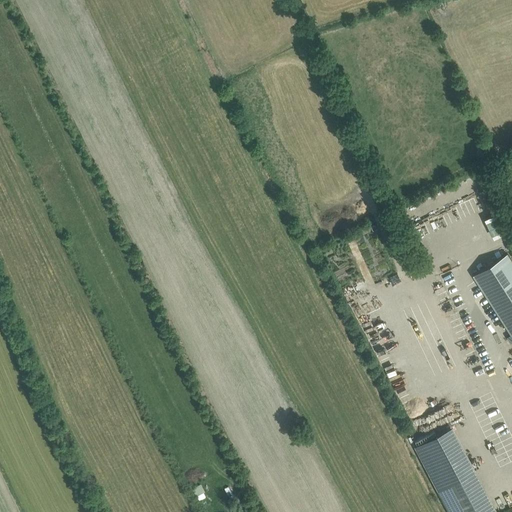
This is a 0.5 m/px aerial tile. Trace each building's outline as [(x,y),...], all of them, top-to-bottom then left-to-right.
[(438,193),(442,210),(450,208),(446,191),(438,193)] [(423,197),(412,200),(416,213),(427,210),(423,197)] [(511,336),(511,260),(506,252),(470,273),(511,336)] [(396,400),(400,409),(419,401),(415,392),(396,400)] [(464,428),(469,436),(482,429),(480,425),(491,419),(483,404),(481,405),(477,397),(473,399),(475,403),(468,407),(472,413),(468,415),(472,423),(464,428)] [(427,427),(436,424),(431,410),(427,412),(425,406),(421,407),(427,427)] [(414,435),(420,432),(413,414),(407,416),(414,435)] [(453,432),(461,431),(460,423),(452,424),(453,432)] [(195,434),(197,444),(205,441),(203,432),(195,434)] [(497,511),(457,435),(418,453),(449,511),(497,511)]
